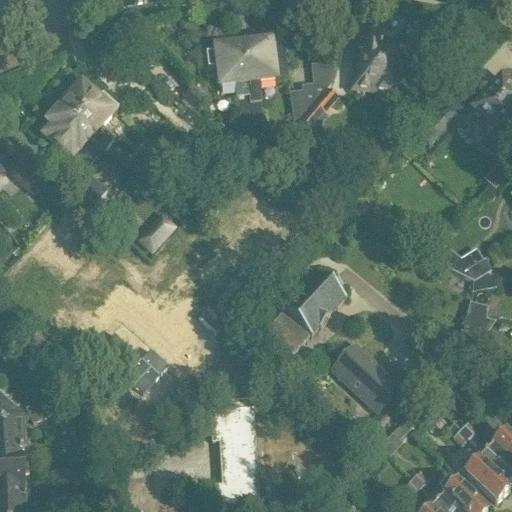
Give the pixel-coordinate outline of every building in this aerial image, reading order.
[(399,94),(400,86),(397,83),(401,46),(362,42),(358,78),(352,83),(352,89),(356,94),(364,95),(369,90),(384,92),(389,97),(395,98),(399,94)] [(271,49),(270,47),(245,50),(250,99),(252,121),(252,129),(263,128),(261,106),(262,106),(260,85),(288,82),(286,62),(283,63),(281,48),(271,49)] [(250,99),(245,50),(217,52),(217,53),(206,54),(208,72),(219,71),(221,89),(235,88),(237,100),(239,122),(252,121),(250,99)] [(301,125),(312,112),(327,95),(326,94),(332,87),(335,67),(311,70),(313,87),(301,89),(302,94),(290,95),(294,125),(300,125),(301,125)] [(511,91),(498,79),(476,102),(479,105),(469,116),(471,117),(464,125),(477,137),(484,130),(497,142),(507,131),(511,136),(511,91)] [(100,151),(104,155),(116,141),(103,130),(119,112),(103,97),(98,103),(81,89),(80,90),(76,90),(69,97),(70,101),(59,114),(91,142),(91,143),(101,151),(100,151)] [(207,104),(192,91),(183,102),(198,115),(207,104)] [(327,95),(312,112),(301,125),(314,137),(329,120),(326,118),(338,104),(327,95)] [(430,150),(458,119),(446,108),(418,139),(430,150)] [(104,155),(100,151),(101,151),(91,143),(91,142),(59,114),(59,115),(54,115),(48,122),(49,126),(47,128),(48,128),(40,137),(70,163),(62,172),(71,180),(68,185),(95,209),(107,196),(85,176),(104,155)] [(44,186),(17,162),(6,175),(33,199),(44,186)] [(80,248),(39,295),(151,394),(289,236),(243,195),(129,325),(119,316),(136,297),(122,285),(80,248)] [(463,280),(484,266),(478,255),(463,264),(452,274),(463,280)] [(473,286),(489,276),(484,266),(463,280),(473,286)] [(327,285),(318,276),(302,294),(301,294),(291,304),(292,305),(283,314),(285,316),(268,334),(293,357),(310,339),(311,340),(320,331),(321,332),(331,321),(330,320),(346,302),(338,294),(343,289),(332,279),(327,285)] [(489,276),(473,286),(472,296),(497,291),(489,276)] [(467,318),(486,323),(486,321),(487,310),(470,306),(467,317),(467,318)] [(496,324),(486,323),(467,318),(461,329),(465,330),(457,345),(468,351),(475,354),(496,324)] [(379,416),(400,393),(356,352),(334,375),(379,416)] [(0,433),(22,422),(0,402),(0,433)] [(221,472),(222,489),(214,489),(215,511),(259,511),(253,404),(228,405),(229,415),(210,416),(212,446),(220,446),(220,463),(217,464),(218,471),(221,472)] [(25,411),(29,419),(40,414),(37,406),(25,411)] [(40,414),(29,419),(33,427),(44,421),(40,414)] [(411,419),(405,425),(412,432),(418,426),(411,419)] [(0,482),(25,481),(22,422),(0,433),(0,482)] [(461,435),(454,427),(447,435),(454,442),(463,450),(470,443),(462,435),(461,435)] [(402,428),(393,437),(400,444),(408,435),(402,428)] [(462,435),(470,443),(477,436),(468,428),(462,435)] [(505,439),(498,432),(489,442),(488,441),(478,451),(511,483),(511,443),(505,438),(505,439)] [(508,491),(511,486),(511,483),(478,451),(468,461),(469,462),(459,472),(466,479),(466,480),(497,508),(510,494),(508,491)] [(413,484),(421,492),(428,485),(420,477),(413,484)] [(26,511),(25,481),(0,482),(0,511),(26,511)] [(429,500),(441,511),(482,511),(457,488),(449,481),(439,491),(439,490),(429,500)] [(415,499),(421,492),(413,484),(406,491),(415,499)] [(441,511),(429,500),(419,510),(420,511),(419,511),(441,511)]
